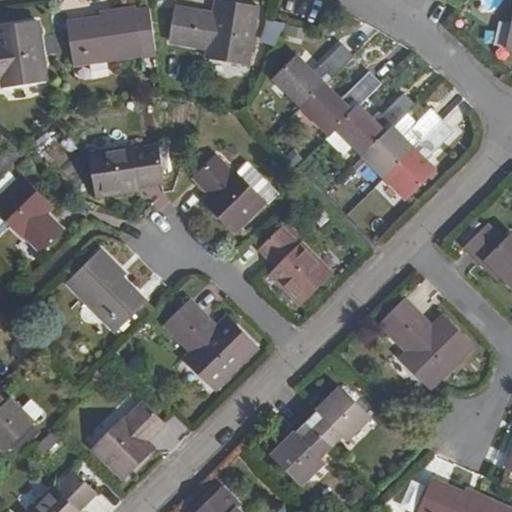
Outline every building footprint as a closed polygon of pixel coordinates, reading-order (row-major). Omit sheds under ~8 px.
[(258,6),(216,0),(215,15),(213,21),(204,20),(205,13),(176,8),(172,42),(207,48),(206,59),(248,65),(258,6)] [(141,50),(156,48),(149,7),(134,10),(133,7),(115,10),(116,15),(99,18),(67,23),(74,64),(141,54),(141,50)] [(266,20),(260,42),(274,46),(281,24),(266,20)] [(0,78),(1,78),(3,87),(44,81),(36,21),(0,25),(0,78)] [(499,48),(508,50),(511,35),(511,26),(500,23),(495,41),(499,48)] [(330,77),(352,56),(341,45),(319,66),(330,77)] [(274,79),(301,106),(325,84),(313,73),(297,55),(274,79)] [(313,73),(325,84),(330,77),(319,66),(313,73)] [(359,106),(381,84),(370,73),(347,95),(359,106)] [(301,106),(330,134),(336,128),(353,111),(342,101),(325,84),(301,106)] [(353,111),(336,128),(330,134),(326,138),(342,154),(353,144),(364,155),(392,127),(407,112),(414,104),(404,93),(374,121),(359,106),(353,111)] [(353,111),(359,106),(347,95),(342,101),(353,111)] [(392,127),(364,155),(385,175),(414,148),(419,142),(442,120),(431,108),(417,122),(407,112),(392,127)] [(453,131),(442,120),(419,142),(431,153),(453,131)] [(419,142),(414,148),(424,159),(431,153),(419,142)] [(132,149),(132,146),(88,152),(95,195),(137,190),(136,176),(143,175),(144,179),(161,177),(157,147),(132,149)] [(414,148),(385,175),(407,198),(435,170),(424,159),(414,148)] [(265,201),(235,171),(232,174),(215,156),(193,177),(204,190),(207,187),(213,192),(204,201),(234,231),(265,201)] [(44,213),(53,205),(23,175),(0,197),(0,212),(22,236),(26,233),(42,251),(63,229),(52,217),(49,219),(44,213)] [(486,259),(503,276),(511,286),(511,234),(511,233),(502,242),(486,224),(465,245),(482,263),(486,259)] [(331,272),(303,243),(298,246),(281,228),(260,248),(271,263),(275,259),(279,263),(270,273),(300,302),(331,272)] [(145,302),(111,266),(113,263),(100,251),(68,282),(116,329),(145,302)] [(499,279),(503,276),(486,259),(482,263),(499,279)] [(205,326),(210,322),(188,300),(165,323),(192,351),(184,358),(213,387),(257,346),(227,316),(216,327),(211,332),(205,326)] [(471,345),(443,315),(426,331),(420,325),(426,320),(405,300),(381,323),(406,350),(399,358),(428,387),(471,345)] [(216,327),(210,322),(205,326),(211,332),(216,327)] [(301,415),(330,445),(342,434),(347,438),(370,416),(341,387),(326,401),(318,409),(313,402),(301,415)] [(318,409),(326,401),(321,395),(313,402),(318,409)] [(0,397),(0,443),(6,449),(34,421),(10,397),(5,402),(0,397)] [(124,417),(94,446),(123,477),(153,448),(143,439),(147,435),(151,437),(163,423),(142,402),(126,418),(124,417)] [(320,455),(330,445),(301,415),(290,426),(295,431),(288,438),(273,455),(301,484),(325,460),(320,455)] [(282,432),(288,438),(295,431),(290,426),(282,432)] [(95,491),(73,470),(56,488),(53,486),(27,511),(80,511),(76,507),(80,502),(83,505),(95,491)] [(508,511),(510,509),(480,495),(478,499),(432,479),(416,511),(508,511)] [(196,511),(240,511),(235,507),(239,503),(222,488),(196,511)]
